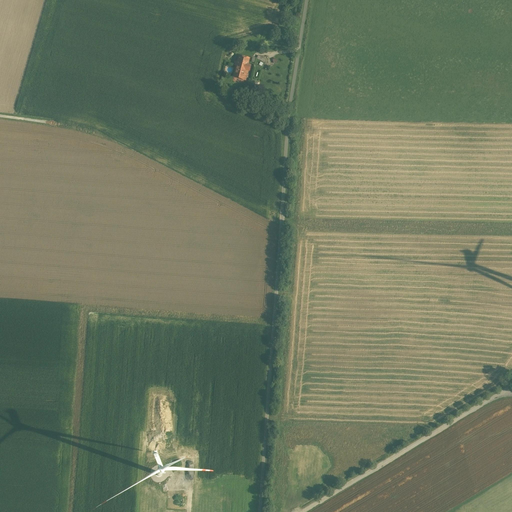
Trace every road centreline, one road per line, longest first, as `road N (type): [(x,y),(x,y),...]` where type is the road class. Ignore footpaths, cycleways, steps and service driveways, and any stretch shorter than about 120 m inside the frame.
road 1 (unclassified): [(260,511),(289,121),(307,0)]
road 2 (track): [(511,386),(297,511)]
